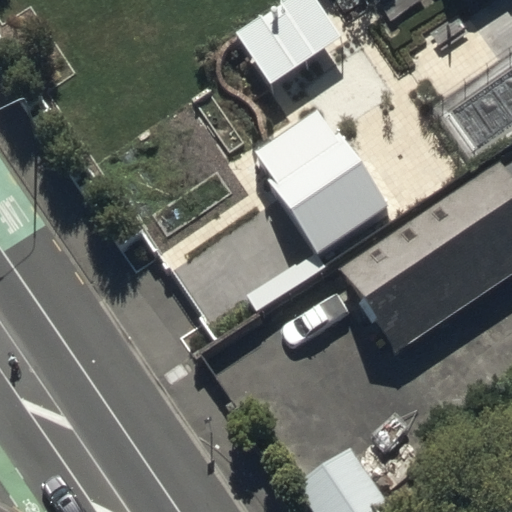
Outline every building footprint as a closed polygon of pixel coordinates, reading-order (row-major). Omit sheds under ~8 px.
[(381,209),(316,113),(247,160),(312,256),(381,209)] [(511,174),(349,285),(405,367),(511,294),(511,174)] [(290,298),(224,204),(146,258),(213,353),(290,298)] [(511,392),(511,338),(496,352),(495,350),(474,367),(476,370),(455,387),(479,418),(511,392)] [(386,511),(347,454),(292,491),(306,511),(386,511)]
